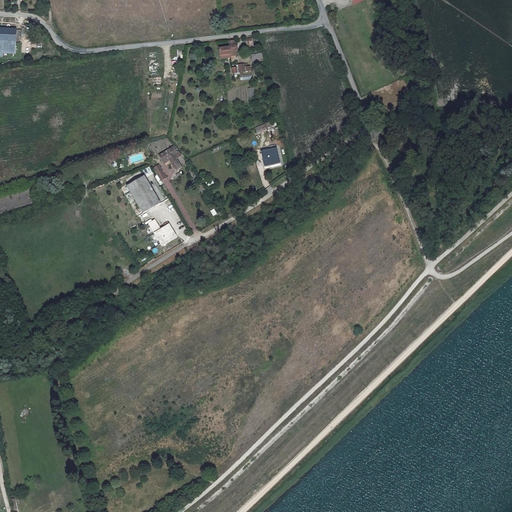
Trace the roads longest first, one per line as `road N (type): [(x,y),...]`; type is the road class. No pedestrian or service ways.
road 1 (residential): [(325,23),(368,123),(135,279)]
road 2 (track): [(178,511),(383,323),(427,265)]
road 3 (residential): [(325,23),(70,50),(25,15),(0,13)]
road 4 (track): [(368,123),(427,265)]
